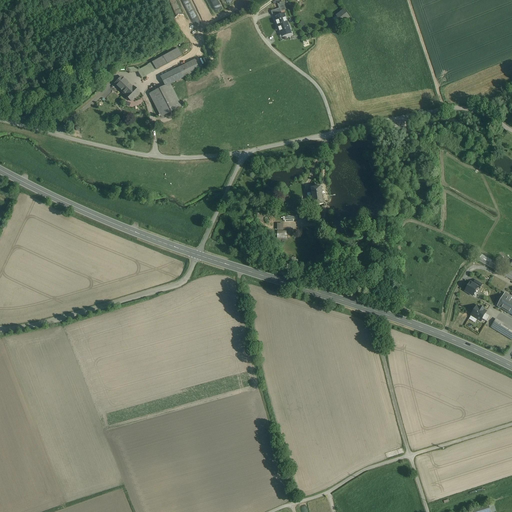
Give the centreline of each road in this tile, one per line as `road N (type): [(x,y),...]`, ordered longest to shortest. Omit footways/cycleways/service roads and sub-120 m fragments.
road 1 (secondary): [(511,367),(413,324),(199,256)]
road 2 (unclassified): [(511,130),(455,107),(245,152)]
road 3 (unclassified): [(245,152),(155,156),(0,120)]
road 4 (residential): [(0,329),(177,285),(199,256)]
road 5 (secondary): [(199,256),(0,169)]
